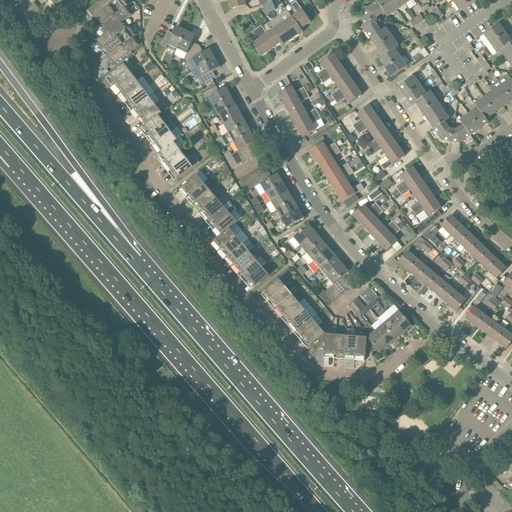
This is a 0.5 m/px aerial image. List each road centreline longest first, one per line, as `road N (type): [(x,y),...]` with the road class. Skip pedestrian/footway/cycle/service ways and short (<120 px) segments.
road 1 (residential): [(440,331),(389,372),(307,368),(202,249),(201,234),(86,78),(79,32)]
road 2 (trunk): [(12,159),(318,511)]
road 3 (trunk): [(353,511),(132,258)]
road 4 (residential): [(440,331),(322,214),(251,88)]
road 5 (trunk): [(132,258),(0,64)]
road 6 (trunk): [(132,258),(0,106)]
road 7 (residential): [(334,21),(438,167)]
